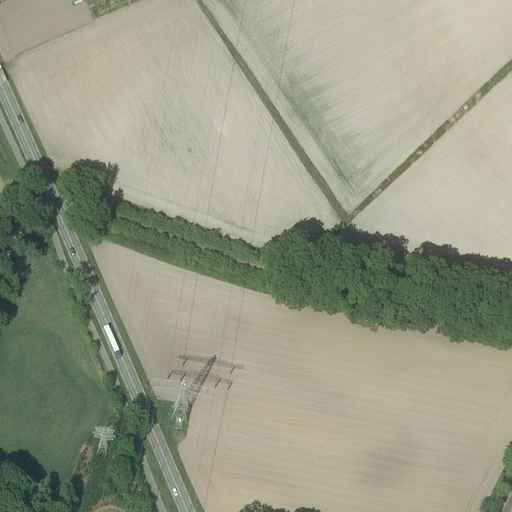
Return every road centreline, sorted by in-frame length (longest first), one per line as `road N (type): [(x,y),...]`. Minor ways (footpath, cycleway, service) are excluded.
road 1 (track): [(52,201),(310,281),(511,317)]
road 2 (primary): [(187,511),(52,201)]
road 3 (primary): [(52,201),(0,81)]
